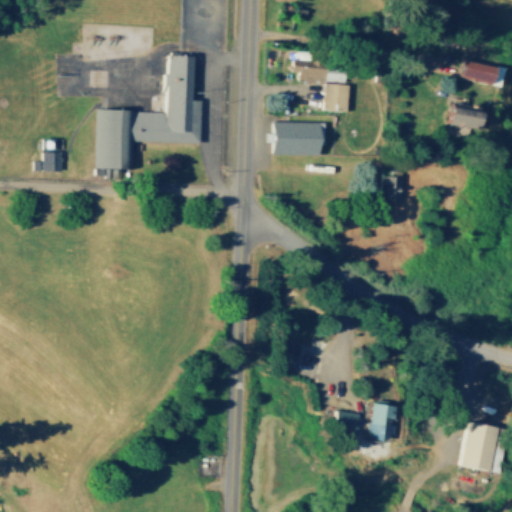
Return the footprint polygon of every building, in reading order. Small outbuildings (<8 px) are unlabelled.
[(161,110),(163,53),(187,54),(186,99),(196,99),(196,142),(131,141),(129,168),(95,167),(98,108),(161,110)] [(138,56),(139,72),(130,73),(129,56),(138,56)] [(455,75),(460,56),(501,67),(496,86),(455,75)] [(111,58),(128,57),(129,71),(112,72),(111,58)] [(289,58),(320,61),(319,81),(294,80),(295,72),(288,72),(289,58)] [(340,81),(322,80),(323,63),(342,64),(340,81)] [(321,82),(345,85),(342,112),(318,109),(321,82)] [(442,120),(446,99),(475,105),(470,126),(442,120)] [(266,150),(267,117),(322,119),(321,152),(266,150)] [(38,137),(51,138),(51,149),(38,149),(38,137)] [(6,141),(14,142),(11,172),(4,171),(6,141)] [(24,143),(30,144),(27,172),(22,172),(24,143)] [(38,151),(57,150),(57,168),(38,169),(38,151)] [(398,167),(396,199),(377,197),(379,165),(398,167)] [(361,399),(381,402),(377,439),(356,437),(361,399)] [(355,413),(331,409),(329,426),(352,430),(355,413)] [(463,418),(503,425),(495,470),(455,462),(463,418)]
